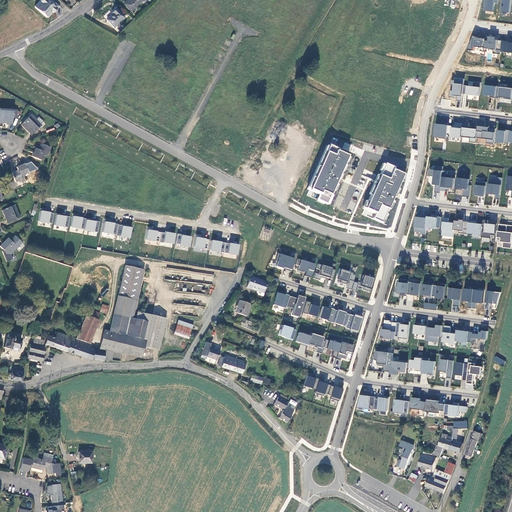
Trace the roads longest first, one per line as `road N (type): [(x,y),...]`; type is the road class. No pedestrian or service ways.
road 1 (residential): [(0,386),(38,385),(83,367),(181,364),(244,394),(295,446)]
road 2 (residential): [(396,246),(326,231),(226,180)]
road 3 (residential): [(174,152),(258,0)]
road 4 (residential): [(42,200),(199,228)]
road 5 (residential): [(164,0),(127,34),(91,104)]
road 6 (residential): [(355,383),(481,396)]
road 7 (residential): [(377,309),(500,323)]
